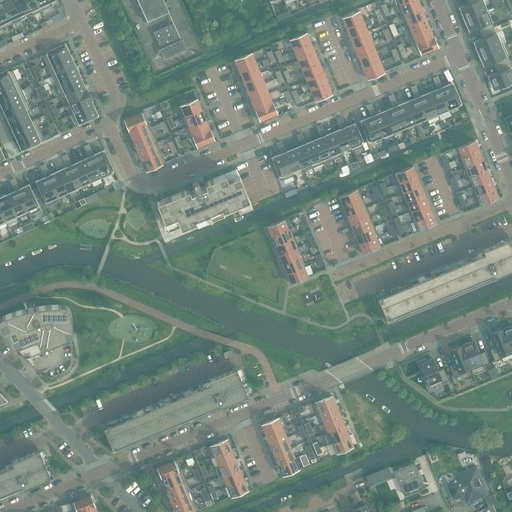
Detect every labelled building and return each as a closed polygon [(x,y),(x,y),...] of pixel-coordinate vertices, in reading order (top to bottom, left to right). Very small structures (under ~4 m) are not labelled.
[(0,0),(12,24),(12,25),(27,18),(24,13),(18,0),(17,0),(13,2),(11,0),(0,0)] [(0,0),(0,29),(12,24),(0,0)] [(18,0),(24,13),(30,11),(32,15),(41,11),(36,0),(18,0)] [(36,0),(41,11),(50,7),(48,2),(52,0),(36,0)] [(136,0),(147,22),(168,12),(162,0),(136,0)] [(418,0),(408,0),(397,5),(401,15),(421,6),(418,0)] [(466,0),(468,4),(459,7),(461,12),(460,13),(463,19),(486,10),(481,0),(466,0)] [(59,14),(50,18),(51,19),(53,23),(62,19),(65,15),(65,12),(65,11),(62,6),(57,9),(59,14)] [(421,6),(401,15),(405,25),(425,16),(421,6)] [(486,10),(463,19),(466,26),(467,26),(469,31),(478,27),(480,33),(493,27),(486,10)] [(342,18),(346,28),(363,21),(359,11),(342,18)] [(425,16),(405,25),(409,35),(429,26),(425,16)] [(363,21),(346,28),(350,39),(368,31),(363,21)] [(163,59),(186,49),(181,39),(180,40),(172,24),(153,32),(160,49),(159,49),(163,59)] [(429,26),(409,35),(413,45),(433,36),(429,26)] [(483,38),(474,42),(476,47),(475,47),(477,54),(500,45),(500,44),(506,42),(501,31),(495,33),(493,27),(480,33),(483,38)] [(368,31),(350,39),(354,48),(372,41),(368,31)] [(289,40),(294,50),(311,43),(307,32),(289,40)] [(9,35),(0,39),(0,46),(11,42),(9,35)] [(433,36),(413,45),(418,55),(426,52),(427,54),(433,51),(432,49),(438,47),(433,36)] [(372,41),(354,48),(358,58),(376,51),(372,41)] [(311,43),(294,50),(298,60),(315,53),(311,43)] [(50,52),(42,55),(47,66),(70,55),(65,45),(58,48),(57,47),(50,50),(50,52)] [(500,45),(477,54),(480,61),(481,60),(483,65),(492,61),(495,67),(510,61),(509,60),(507,61),(500,45)] [(376,51),(358,58),(363,69),(380,61),(376,51)] [(235,60),(239,70),(256,63),(252,53),(235,60)] [(315,53),(298,60),(302,70),(319,63),(315,53)] [(70,55),(47,66),(52,76),(74,65),(70,55)] [(267,59),(261,61),(264,67),(270,64),(267,59)] [(380,61),(363,69),(367,79),(384,72),(380,61)] [(497,73),(488,76),(490,81),(489,82),(492,89),(507,83),(508,84),(511,82),(511,66),(510,61),(495,67),(497,73)] [(256,63),(239,70),(243,80),(260,73),(256,63)] [(319,63),(302,70),(306,80),(323,73),(319,63)] [(74,65),(52,76),(56,85),(79,75),(74,65)] [(0,87),(17,80),(12,69),(4,73),(4,72),(0,73),(0,87)] [(260,73),(243,80),(247,90),(264,83),(260,73)] [(323,73),(306,80),(310,90),(327,83),(323,73)] [(79,75),(56,85),(61,96),(65,94),(65,93),(83,85),(79,75)] [(17,80),(0,87),(0,99),(21,90),(17,80)] [(439,82),(436,84),(438,89),(439,88),(448,109),(460,104),(456,95),(457,95),(454,87),(453,88),(451,83),(441,87),(439,82)] [(264,83),(247,90),(251,100),(268,93),(264,83)] [(327,83),(310,90),(314,101),(332,93),(327,83)] [(83,85),(65,93),(65,94),(70,103),(89,94),(86,89),(85,89),(83,85)] [(21,90),(0,99),(0,102),(3,110),(26,99),(31,97),(26,87),(21,90)] [(439,88),(428,93),(438,116),(437,113),(448,109),(439,88)] [(417,91),(413,93),(416,98),(417,98),(426,120),(438,116),(428,93),(419,97),(417,91)] [(268,93),(251,100),(255,110),(273,103),(268,93)] [(89,94),(70,103),(74,112),(74,113),(92,105),(90,100),(92,100),(89,94)] [(417,98),(406,102),(414,123),(425,118),(417,98)] [(26,99),(3,110),(8,120),(26,111),(26,112),(31,110),(26,99)] [(177,107),(181,117),(201,109),(197,99),(177,107)] [(395,101),(391,102),(393,107),(395,107),(404,130),(405,129),(404,127),(414,123),(406,102),(397,106),(395,101)] [(273,103),(255,110),(259,121),(265,119),(266,121),(272,118),(271,116),(277,114),(273,103)] [(74,112),(69,115),(74,125),(82,122),(83,123),(91,120),(90,118),(97,115),(92,105),(74,113),(74,112)] [(395,107),(384,111),(393,134),(404,130),(395,107)] [(201,109),(181,117),(185,127),(205,119),(201,109)] [(373,110),(369,111),(371,116),(373,116),(381,137),(392,132),(384,111),(375,115),(373,110)] [(26,111),(8,120),(12,129),(31,121),(30,121),(26,112),(26,111)] [(124,120),(128,130),(148,122),(144,111),(124,120)] [(373,116),(371,116),(361,120),(363,125),(362,125),(365,133),(366,132),(370,141),(381,137),(373,116)] [(31,121),(12,129),(17,139),(40,129),(35,119),(30,121),(31,121)] [(205,119),(185,127),(189,137),(210,129),(205,119)] [(148,122),(128,130),(132,140),(152,132),(148,122)] [(343,122),(339,124),(341,129),(343,128),(353,151),(363,147),(360,139),(361,138),(358,130),(356,131),(353,124),(345,127),(343,122)] [(343,128),(333,132),(341,151),(350,147),(352,151),(353,151),(343,128)] [(40,129),(17,139),(22,150),(29,146),(29,148),(37,144),(36,143),(44,139),(40,129)] [(210,129),(189,137),(194,148),(202,145),(203,147),(209,144),(209,142),(214,140),(210,129)] [(323,130),(319,132),(321,137),(323,136),(333,159),(343,155),(333,132),(325,136),(323,130)] [(152,132),(132,140),(136,150),(157,142),(152,132)] [(323,136),(313,140),(323,163),(333,159),(323,136)] [(303,139),(299,140),(301,145),(303,144),(313,167),(323,163),(313,140),(305,144),(303,139)] [(474,140),(454,148),(459,158),(479,150),(474,140)] [(157,142),(136,150),(141,160),(161,152),(157,142)] [(393,142),(385,145),(388,152),(396,149),(393,142)] [(303,144),(293,149),(303,172),(313,167),(303,144)] [(283,147),(279,148),(281,153),(283,152),(293,176),(291,171),(300,167),(302,172),(303,172),(293,149),(285,152),(283,147)] [(90,150),(87,152),(89,157),(91,156),(100,176),(100,177),(101,179),(113,173),(108,163),(109,162),(106,154),(104,155),(102,151),(93,155),(90,150)] [(479,150),(459,158),(462,167),(483,159),(479,150)] [(161,152),(141,160),(145,171),(165,162),(161,152)] [(283,152),(281,153),(281,154),(273,157),(276,164),(274,165),(277,173),(279,172),(282,180),(293,176),(283,152)] [(89,157),(80,161),(89,181),(100,177),(100,176),(91,156),(89,157)] [(483,159),(462,167),(466,177),(486,168),(483,159)] [(69,160),(65,162),(67,167),(69,166),(78,186),(89,181),(80,161),(71,165),(69,160)] [(347,165),(340,168),(342,173),(343,173),(349,171),(349,170),(347,165)] [(412,165),(393,174),(397,184),(416,175),(412,165)] [(67,167),(58,171),(68,191),(78,186),(69,166),(67,167)] [(486,168),(466,177),(470,186),(490,178),(486,168)] [(156,202),(169,233),(236,205),(238,210),(251,205),(245,190),(241,180),(236,169),(204,182),(199,185),(197,180),(191,183),(192,184),(185,186),(187,190),(176,194),(163,199),(160,201),(156,202)] [(47,170),(43,172),(45,177),(47,176),(58,199),(69,193),(68,191),(58,171),(49,175),(47,170)] [(416,175),(397,184),(401,193),(420,185),(416,175)] [(39,187),(35,189),(39,198),(43,196),(47,206),(59,201),(58,199),(47,176),(45,177),(36,181),(39,187)] [(490,178),(470,186),(474,196),(494,187),(490,178)] [(16,184),(13,186),(15,191),(17,190),(26,210),(29,215),(40,210),(35,200),(39,198),(35,189),(31,191),(28,185),(19,189),(16,184)] [(420,185),(401,193),(404,202),(424,194),(420,185)] [(494,187),(474,196),(478,206),(498,197),(494,187)] [(356,189),(339,196),(343,205),(360,198),(356,189)] [(15,191),(6,195),(15,215),(16,215),(26,210),(17,190),(15,191)] [(424,194),(404,202),(408,212),(428,204),(424,194)] [(0,210),(6,223),(17,217),(16,215),(15,215),(6,195),(0,197),(0,210)] [(360,199),(343,206),(347,215),(364,208),(360,199)] [(428,204),(408,212),(409,212),(411,211),(414,220),(412,221),(432,213),(428,204)] [(364,208),(347,215),(351,224),(368,217),(364,208)] [(432,213),(412,221),(416,231),(436,223),(432,213)] [(368,218),(351,225),(355,234),(372,227),(368,218)] [(284,219),(267,226),(270,235),(288,228),(284,219)] [(372,227),(355,234),(359,243),(376,236),(372,227)] [(288,228),(271,235),(275,245),(292,238),(288,228)] [(376,236),(359,244),(363,253),(380,246),(376,236)] [(484,252),(377,297),(386,318),(493,274),(495,277),(511,269),(511,240),(511,237),(483,249),(484,252)] [(292,238),(275,245),(278,254),(296,247),(292,238)] [(296,247),(279,254),(282,264),(300,257),(296,247)] [(300,257),(283,264),(286,273),(304,266),(300,257)] [(304,267),(287,274),(291,284),(308,276),(304,267)] [(2,316),(15,348),(36,340),(40,348),(73,335),(60,305),(48,305),(35,306),(25,308),(13,312),(2,316)] [(511,324),(502,329),(511,353),(511,324)] [(495,347),(489,349),(494,361),(511,353),(502,329),(490,334),(495,347)] [(473,341),(461,346),(471,370),(489,363),(484,352),(478,354),(473,341)] [(455,363),(449,366),(454,377),(460,375),(471,370),(461,346),(449,350),(455,363)] [(229,350),(223,353),(225,358),(231,356),(229,350)] [(425,359),(417,362),(420,369),(422,368),(425,376),(424,377),(425,379),(426,378),(428,384),(440,379),(441,383),(448,380),(443,368),(437,371),(432,358),(426,360),(425,359)] [(210,383),(103,427),(112,448),(219,404),(221,407),(248,396),(236,368),(208,379),(210,383)] [(311,403),(315,414),(336,405),(332,395),(326,397),(326,395),(320,398),(320,400),(311,403)] [(315,414),(319,424),(340,415),(336,405),(315,414)] [(323,433),(324,434),(344,425),(340,415),(319,424),(320,424),(323,423),(327,432),(323,433)] [(261,424),(265,435),(286,426),(282,416),(261,424)] [(324,434),(328,444),(349,435),(344,425),(324,434)] [(265,435),(269,445),(287,437),(283,428),(286,426),(265,435)] [(349,435),(328,444),(332,443),(336,453),(353,446),(349,435)] [(269,445),(274,455),(291,447),(287,437),(269,445)] [(206,447),(210,457),(231,449),(227,438),(206,447)] [(274,455),(278,465),(299,456),(298,456),(295,457),(291,447),(274,455)] [(12,465),(0,469),(0,494),(22,486),(23,488),(50,477),(39,449),(11,461),(12,465)] [(214,456),(218,466),(235,459),(231,449),(210,457),(210,458),(214,456)] [(433,449),(426,452),(431,463),(438,460),(433,449)] [(299,456),(278,465),(282,475),(303,466),(299,456)] [(218,466),(222,476),(239,469),(235,459),(218,466)] [(157,467),(161,478),(178,471),(174,460),(157,467)] [(403,494),(423,485),(413,463),(393,472),(403,494)] [(446,483),(447,486),(447,488),(448,491),(451,493),(453,500),(463,495),(467,503),(488,494),(476,466),(455,475),(456,478),(446,483)] [(390,467),(366,477),(368,482),(369,485),(392,476),(390,473),(392,472),(390,467)] [(161,478),(165,488),(186,479),(182,469),(178,471),(161,478)] [(222,476),(226,486),(243,479),(239,469),(222,476)] [(165,488),(169,498),(190,489),(186,479),(165,488)] [(243,479),(226,486),(231,496),(248,489),(243,479)] [(169,498),(173,508),(194,499),(190,489),(169,498)] [(494,494),(485,498),(489,506),(489,507),(493,505),(498,503),(494,494)] [(90,495),(69,503),(72,511),(77,511),(94,505),(90,495)] [(194,499),(173,508),(174,511),(192,511),(198,510),(194,499)] [(354,511),(368,511),(370,511),(367,505),(366,506),(365,504),(363,505),(363,503),(354,507),(355,508),(353,509),(354,511)]
